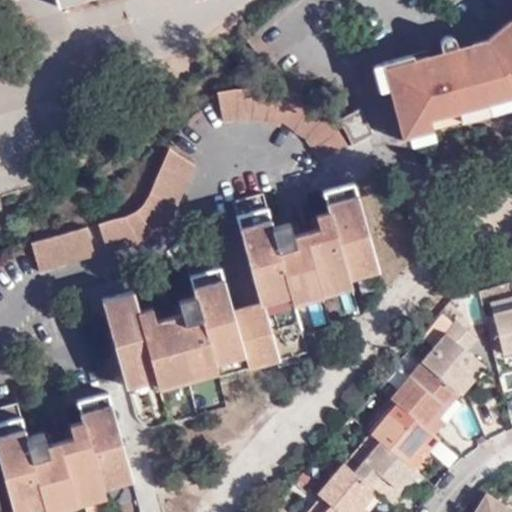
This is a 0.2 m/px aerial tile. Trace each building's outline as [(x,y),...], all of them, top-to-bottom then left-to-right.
[(511,106),(511,23),(489,44),(459,52),(458,37),(451,36),(441,39),(444,56),(430,61),(424,49),(388,59),(390,67),(385,68),(390,91),(393,109),(402,107),(411,146),(436,141),(433,129),(511,106)] [(380,92),(390,91),(385,68),(390,67),(388,59),(374,62),(380,92)] [(0,223),(2,223),(0,214),(0,177),(2,188),(34,181),(20,119),(36,115),(33,101),(43,99),(37,72),(0,80),(0,117),(6,147),(0,148),(0,223)] [(258,128),(263,127),(263,123),(277,127),(279,120),(301,132),(322,159),(333,157),(348,150),(336,126),(293,93),(287,98),(261,91),(218,92),(226,121),(258,121),(258,128)] [(361,113),(341,120),(352,146),(373,138),(361,113)] [(196,165),(165,153),(157,181),(146,200),(130,216),(103,223),(109,253),(156,235),(169,223),(196,165)] [(316,217),(320,234),(335,231),(337,238),(282,253),(278,243),(297,238),(293,224),(276,229),(267,194),(237,203),(265,308),(236,316),(219,254),(187,262),(197,295),(180,301),(185,315),(200,310),(203,319),(147,335),(145,325),(162,321),(157,307),(142,312),(137,290),(106,300),(128,378),(157,369),(160,380),(215,363),(218,374),(220,380),(308,354),(297,305),(294,296),(352,282),(349,272),(375,265),(354,187),(325,195),(331,213),(316,217)] [(313,235),(303,197),(294,200),(303,237),(313,235)] [(92,226),(36,242),(42,269),(99,254),(92,226)] [(320,234),(313,235),(303,237),(297,238),(278,243),(282,253),(337,238),(335,231),(320,234)] [(379,273),(375,265),(349,272),(352,282),(379,273)] [(179,315),(170,282),(157,286),(166,318),(179,315)] [(354,289),(352,282),(294,296),(297,305),(354,289)] [(511,303),(492,308),(503,360),(511,357),(511,303)] [(179,317),(179,315),(166,318),(162,321),(145,325),(147,335),(203,319),(200,310),(185,315),(179,317)] [(458,319),(423,360),(456,386),(463,392),(487,364),(470,350),(479,336),(458,319)] [(423,360),(393,397),(398,402),(416,417),(433,432),(434,432),(446,419),(443,415),(436,411),(456,386),(423,360)] [(162,389),(218,374),(215,363),(160,380),(162,389)] [(130,388),(160,380),(157,369),(128,378),(130,388)] [(463,392),(456,386),(436,411),(443,415),(463,392)] [(48,511),(46,504),(105,487),(102,478),(133,471),(110,393),(82,401),(87,419),(71,424),(74,435),(87,432),(90,444),(38,459),(34,447),(49,443),(45,432),(30,436),(20,400),(0,405),(0,445),(18,511),(48,511)] [(156,396),(136,400),(139,415),(159,411),(156,396)] [(372,432),(408,462),(433,432),(416,417),(398,402),(372,432)] [(69,437),(59,405),(45,409),(54,441),(49,443),(34,447),(38,459),(90,444),(87,432),(74,435),(69,437)] [(366,428),(340,458),(378,489),(395,503),(420,473),(414,467),(408,462),(372,432),(366,428)] [(408,462),(414,467),(439,437),(434,432),(433,432),(408,462)] [(313,488),(318,492),(341,511),(366,511),(369,510),(364,506),(378,489),(340,458),(313,488)] [(135,479),(133,471),(102,478),(105,487),(135,479)] [(51,511),(108,496),(105,487),(46,504),(48,511),(51,511)] [(511,511),(511,505),(488,490),(474,511),(511,511)] [(341,511),(318,492),(301,511),(341,511)]
